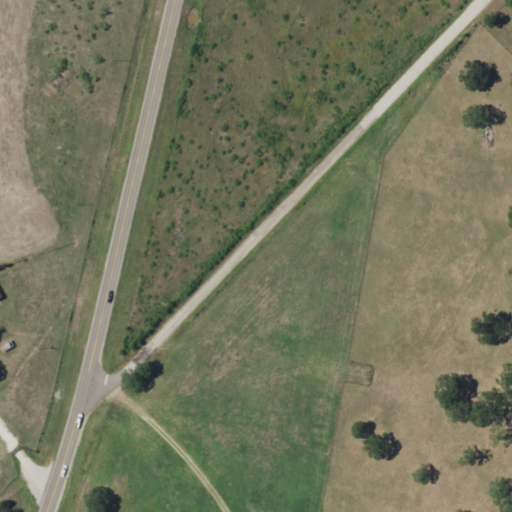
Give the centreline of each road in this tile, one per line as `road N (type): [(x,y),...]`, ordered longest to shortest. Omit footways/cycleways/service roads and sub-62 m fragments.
road 1 (residential): [(82,387),(471,0)]
road 2 (primary): [(176,0),(102,320),(47,511)]
